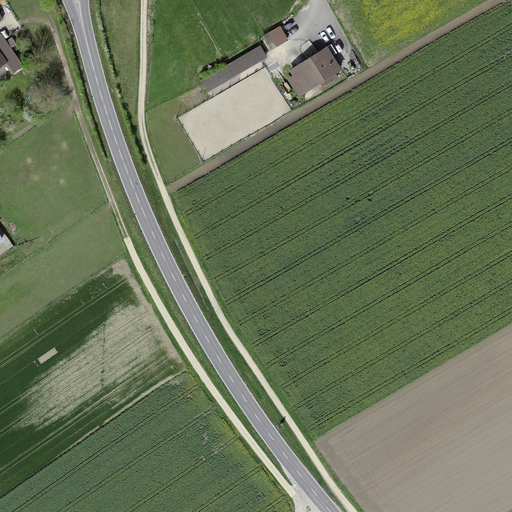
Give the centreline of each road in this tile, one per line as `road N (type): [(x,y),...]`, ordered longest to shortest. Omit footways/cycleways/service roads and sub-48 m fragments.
road 1 (secondary): [(330,511),(241,395),(161,253),(110,124),(76,0)]
road 2 (track): [(351,511),(262,381),(181,238),(142,136),(143,0)]
road 3 (track): [(306,511),(186,351),(131,253),(55,35)]
